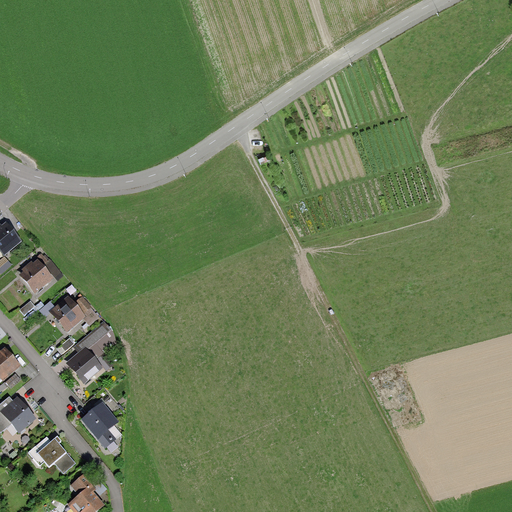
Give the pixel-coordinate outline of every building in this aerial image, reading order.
[(0,223),(0,251),(4,256),(23,241),(6,221),(2,225),(0,223)] [(24,271),(19,275),(35,294),(54,278),(58,281),(64,276),(45,255),(44,256),(42,253),(36,258),(38,259),(33,263),(31,261),(22,269),(24,271)] [(4,256),(0,260),(0,272),(2,274),(12,265),(4,256)] [(75,303),(68,295),(55,307),(49,312),(50,313),(67,333),(83,319),(90,326),(100,318),(91,308),(92,307),(83,296),(75,303)] [(35,306),(31,301),(20,310),(24,315),(35,306)] [(49,312),(55,307),(50,301),(39,311),(45,318),(50,313),(49,312)] [(73,347),(78,352),(85,347),(96,360),(102,355),(117,342),(112,330),(104,321),(73,347)] [(74,344),(70,338),(57,349),(61,354),(74,344)] [(21,365),(5,347),(1,350),(0,349),(0,377),(3,381),(21,365)] [(78,352),(66,363),(84,384),(103,367),(96,360),(85,347),(78,352)] [(112,366),(102,355),(96,360),(103,367),(107,371),(112,366)] [(16,374),(6,382),(12,389),(21,380),(16,374)] [(36,418),(18,397),(13,401),(9,396),(0,404),(0,431),(1,433),(11,424),(19,433),(36,418)] [(103,402),(81,419),(105,448),(114,441),(116,439),(109,430),(114,425),(119,422),(103,402)] [(122,435),(114,425),(109,430),(116,439),(122,435)] [(47,437),(28,452),(40,466),(45,462),(49,467),(54,462),(63,474),(76,463),(59,442),(61,441),(58,436),(51,442),(47,437)] [(97,489),(84,474),(71,485),(79,495),(67,504),(73,511),(97,511),(105,505),(94,491),(97,489)]
